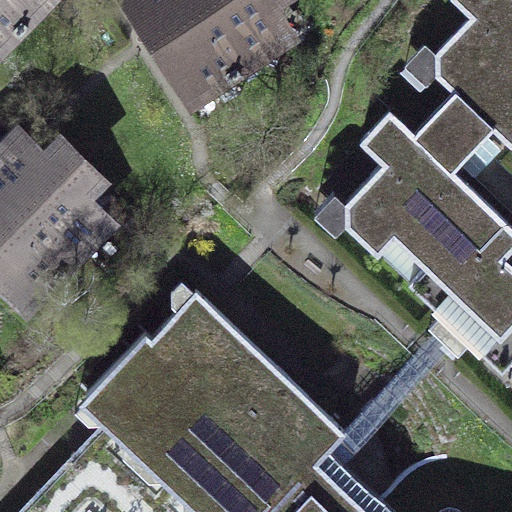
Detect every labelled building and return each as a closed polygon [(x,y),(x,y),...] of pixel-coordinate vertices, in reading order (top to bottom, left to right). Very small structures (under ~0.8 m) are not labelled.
[(0,0),(0,27),(26,0),(0,0)] [(322,0),(133,0),(193,100),(333,17),(322,0)] [(384,148),(361,122),(333,146),(353,169),(312,205),(306,233),(332,258),(354,236),(487,367),(511,340),(511,239),(453,182),(491,142),(511,147),(511,4),(507,0),(448,0),(443,6),(460,21),(424,60),(434,105),(384,148)] [(2,117),(0,119),(0,296),(44,254),(61,271),(105,228),(76,199),(92,183),(39,129),(26,141),(2,117)] [(396,511),(328,447),(346,428),(195,287),(152,333),(145,327),(84,393),(106,413),(15,511),(396,511)]
